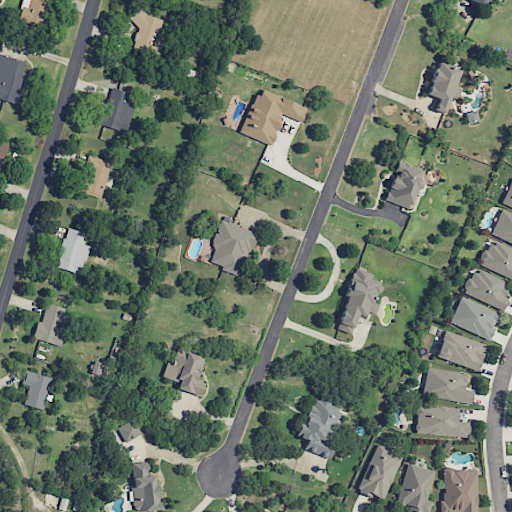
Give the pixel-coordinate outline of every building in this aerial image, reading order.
[(43,28),(49,0),(22,0),(17,22),(43,28)] [(159,55),(164,35),(159,34),(163,19),(133,11),(130,22),(138,25),(132,47),(159,55)] [(26,62),(0,54),(0,99),(20,106),(24,91),(18,89),(26,62)] [(449,98),(456,100),(461,88),(455,86),(460,71),(437,62),(426,94),(438,99),(434,110),(444,113),(449,98)] [(130,93),(108,87),(98,125),(126,133),(134,104),(127,102),(130,93)] [(306,107),(257,88),(240,133),(270,145),(282,115),(300,122),(306,107)] [(0,158),(4,159),(8,144),(0,141),(0,158)] [(102,198),(109,161),(88,156),(84,178),(81,177),(78,193),(102,198)] [(385,199),(409,209),(424,172),(398,161),(394,171),(395,172),(385,199)] [(511,208),(511,177),(511,178),(500,204),(511,208)] [(511,213),(500,209),(489,234),(511,244),(511,213)] [(254,230),(219,221),(208,262),(221,265),(220,270),(242,276),(254,230)] [(88,246),(84,245),(87,233),(66,228),(56,267),(81,274),(88,246)] [(479,265),(511,279),(511,249),(490,239),(479,265)] [(335,328),(350,334),(357,314),(366,317),(368,312),(375,315),(378,304),(374,303),(381,283),(371,279),(372,274),(355,268),(335,328)] [(462,293),(502,311),(507,298),(503,296),(508,283),(474,268),(462,293)] [(500,314),(460,297),(448,323),(488,340),(500,314)] [(64,308),(46,303),(41,322),(37,321),(32,339),(59,346),(64,328),(59,326),(64,308)] [(476,370),(485,343),(443,331),(435,357),(476,370)] [(161,377),(179,383),(177,389),(200,396),(204,383),(196,381),(204,358),(176,349),(172,363),(167,361),(161,377)] [(470,403),(472,389),(467,388),(469,374),(425,368),(422,397),(470,403)] [(28,386),(23,405),(43,410),(51,377),(24,371),(21,384),(28,386)] [(303,450),(328,459),(333,447),(327,444),(340,409),(313,398),(304,423),(300,422),(295,436),(307,440),(303,450)] [(457,409),(416,405),(414,433),(467,438),(469,423),(456,422),(457,409)] [(116,427),(124,443),(140,435),(132,420),(116,427)] [(382,501),(401,456),(375,445),(356,490),(382,501)] [(147,463),(131,464),(133,511),(158,511),(157,475),(148,475),(147,463)] [(396,507),(420,511),(428,511),(431,501),(427,500),(433,470),(405,464),(396,507)] [(475,511),(476,469),(442,469),(441,511),(475,511)]
